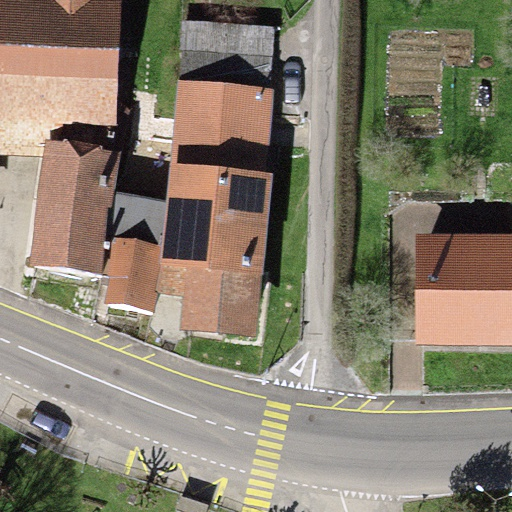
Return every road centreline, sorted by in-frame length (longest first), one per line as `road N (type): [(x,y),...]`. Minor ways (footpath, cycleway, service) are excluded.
road 1 (track): [(305,451),(324,0)]
road 2 (secondary): [(340,456),(226,432),(0,338)]
road 3 (secondary): [(340,456),(511,446)]
